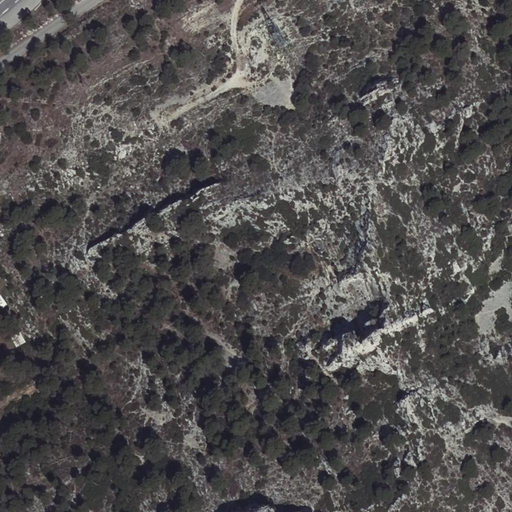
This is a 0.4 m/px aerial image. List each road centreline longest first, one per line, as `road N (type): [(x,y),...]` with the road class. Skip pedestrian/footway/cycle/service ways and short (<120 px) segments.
road 1 (track): [(241,0),(232,29),(243,64),(239,79),(157,121)]
road 2 (track): [(0,99),(157,121)]
